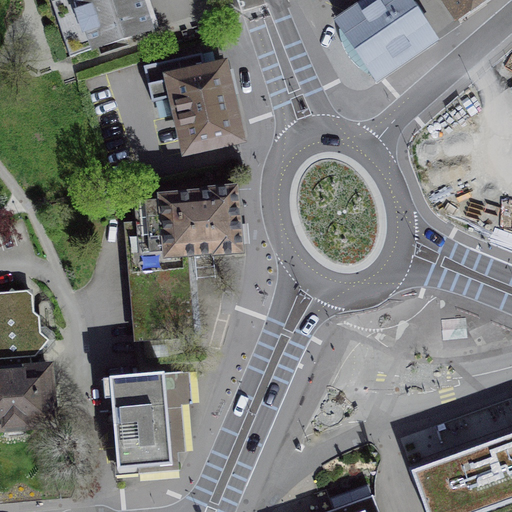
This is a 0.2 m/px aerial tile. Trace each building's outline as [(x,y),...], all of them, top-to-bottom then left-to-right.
[(146,0),(47,0),(70,64),(159,34),(146,0)] [(406,0),(364,0),(333,20),(372,80),(433,40),(406,0)] [(438,0),(460,29),(500,0),(438,0)] [(227,64),(164,78),(182,160),(245,146),(229,72),(227,64)] [(152,224),(122,227),(134,351),(195,345),(187,263),(245,258),(238,194),(150,203),(152,224)] [(0,298),(0,365),(34,365),(47,348),(40,340),(40,322),(34,318),(33,297),(0,298)] [(443,328),(420,328),(421,355),(444,355),(443,328)] [(51,366),(0,369),(0,434),(55,431),(51,366)] [(312,379),(303,375),(285,412),(294,416),(310,383),(312,379)] [(190,377),(108,382),(113,478),(177,474),(176,456),(185,455),(183,408),(192,408),(190,377)] [(511,511),(511,435),(436,463),(412,472),(426,511),(511,511)] [(333,511),(330,499),(292,511),(333,511)] [(376,511),(373,501),(341,511),(376,511)]
